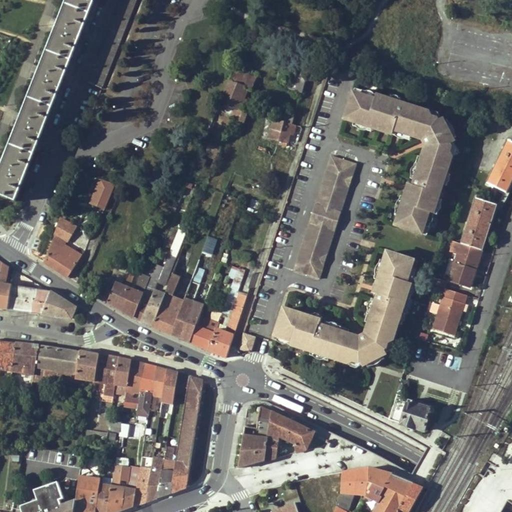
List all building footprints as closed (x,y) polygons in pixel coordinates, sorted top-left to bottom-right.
[(66,0),(0,168),(0,195),(16,202),(36,151),(95,0),(66,0)] [(94,69),(89,83),(92,84),(102,89),(137,0),(121,0),(96,65),(99,67),(98,71),(94,69)] [(310,63),(295,59),(287,88),(303,93),(310,63)] [(236,67),(233,73),(256,82),(259,74),(236,67)] [(233,73),(225,93),(242,99),(246,89),(252,92),(256,82),(233,73)] [(400,103),(391,100),(356,89),(346,120),(355,123),(373,128),(394,135),(396,126),(405,129),(403,133),(411,136),(425,140),(427,146),(424,157),(420,155),(413,178),(416,179),(415,184),(411,183),(406,198),(401,216),(398,226),(428,235),(435,214),(439,199),(444,185),(447,174),(452,157),(449,150),(453,148),(451,143),(455,141),(453,137),(446,123),(445,120),(440,122),(438,117),(433,119),(430,113),(406,105),(405,108),(400,106),(400,103)] [(242,112),(247,101),(242,99),(225,93),(222,102),(236,108),(236,110),(242,112)] [(232,119),(243,123),(247,112),(242,112),(236,110),(232,119)] [(293,116),(278,112),(275,120),(291,125),(293,116)] [(270,140),(288,144),(293,125),(291,125),(275,120),(270,140)] [(446,123),(453,137),(458,135),(450,121),(446,123)] [(373,128),(355,123),(354,127),(372,133),(373,128)] [(396,126),(394,135),(410,140),(411,136),(403,133),(405,129),(396,126)] [(511,184),(511,142),(509,141),(488,184),(496,188),(508,194),(511,184)] [(235,165),(248,169),(251,159),(239,155),(235,165)] [(331,156),(294,271),(320,280),(358,165),(331,156)] [(107,210),(114,183),(96,179),(89,206),(107,210)] [(496,206),(501,207),(504,201),(508,194),(496,188),(490,203),(496,205),(496,206)] [(401,216),(406,198),(402,197),(397,214),(401,216)] [(439,199),(435,214),(438,216),(443,201),(439,199)] [(496,205),(490,203),(476,199),(462,245),(482,251),(496,206),(496,205)] [(261,205),(254,201),(251,208),(258,212),(261,205)] [(55,236),(68,241),(76,228),(61,218),(54,236),(55,236)] [(82,256),(65,246),(68,241),(55,236),(45,263),(69,278),(82,256)] [(211,259),(217,239),(208,236),(201,256),(211,259)] [(462,245),(454,243),(451,252),(459,255),(450,281),(470,288),(482,251),(462,245)] [(180,274),(186,277),(190,267),(197,270),(198,266),(200,261),(193,258),(192,261),(186,259),(189,253),(183,250),(173,275),(179,277),(180,274)] [(320,325),(309,322),(311,317),(284,308),(274,340),(312,352),(330,358),(348,364),(349,364),(355,361),(357,364),(362,361),(364,365),(367,364),(383,355),(385,355),(384,350),(388,348),(387,344),(393,341),(398,324),(402,313),(407,299),(412,283),(419,262),(388,252),(385,261),(378,280),(383,282),(379,295),(377,300),(373,299),(365,322),(369,323),(366,335),(360,338),(348,335),(350,330),(327,322),(325,327),(320,325)] [(167,262),(158,283),(165,286),(176,257),(169,254),(169,255),(167,262)] [(385,261),(381,259),(375,279),(378,280),(385,261)] [(200,261),(198,266),(205,269),(207,263),(200,261)] [(5,285),(6,280),(7,280),(10,267),(3,263),(0,281),(0,309),(9,310),(9,308),(12,286),(5,285)] [(239,268),(223,312),(229,315),(246,270),(239,268)] [(101,299),(121,312),(131,288),(137,273),(129,270),(122,285),(109,280),(101,299)] [(215,273),(209,271),(206,280),(212,282),(215,273)] [(196,296),(203,276),(195,273),(193,279),(188,293),(196,296)] [(133,319),(134,319),(150,278),(142,275),(136,290),(131,288),(121,312),(133,319)] [(165,295),(154,327),(172,334),(186,299),(188,293),(181,290),(178,299),(172,296),(179,277),(173,275),(165,295)] [(186,277),(181,290),(188,293),(193,279),(186,277)] [(156,281),(150,278),(134,319),(143,322),(154,295),(151,294),(156,281)] [(383,282),(378,280),(374,293),(379,295),(383,282)] [(434,286),(446,290),(448,283),(436,280),(434,286)] [(412,283),(407,299),(411,300),(416,285),(412,283)] [(77,308),(51,292),(12,286),(9,308),(32,311),(32,314),(72,319),(77,308)] [(154,327),(165,295),(155,291),(154,295),(143,322),(154,327)] [(203,291),(198,303),(186,299),(172,334),(191,342),(200,317),(209,293),(203,291)] [(240,294),(228,327),(218,324),(209,350),(228,358),(248,297),(240,294)] [(430,343),(451,349),(456,331),(464,333),(467,322),(460,319),(465,304),(444,297),(429,343),(430,343)] [(312,313),(311,317),(309,322),(320,325),(323,317),(321,316),(312,313)] [(191,342),(209,350),(218,324),(200,317),(191,342)] [(429,336),(420,333),(418,340),(427,342),(429,336)] [(254,338),(244,335),(240,348),(250,351),(254,338)] [(427,342),(418,340),(415,339),(411,352),(426,357),(430,343),(429,343),(427,342)] [(17,344),(0,341),(0,373),(1,370),(12,372),(17,344)] [(39,346),(17,344),(12,372),(33,376),(35,376),(35,372),(39,347),(39,346)] [(60,350),(39,347),(35,372),(43,373),(43,368),(56,370),(60,350)] [(33,381),(34,382),(40,383),(44,384),(46,378),(77,383),(78,380),(95,383),(99,355),(81,351),(80,353),(60,350),(56,370),(43,368),(43,373),(35,372),(35,376),(33,376),(33,381)] [(330,358),(312,352),(311,356),(328,362),(330,358)] [(120,359),(99,355),(95,383),(106,385),(104,395),(114,397),(116,386),(120,359)] [(383,355),(367,364),(368,368),(385,360),(383,355)] [(131,362),(120,359),(116,386),(127,388),(131,362)] [(144,365),(131,362),(127,388),(124,412),(137,414),(138,413),(140,395),(144,365)] [(145,407),(150,408),(157,368),(144,365),(140,395),(138,413),(143,414),(144,410),(145,407)] [(158,398),(164,399),(168,371),(157,368),(150,408),(150,411),(155,412),(158,398)] [(171,414),(176,386),(178,374),(168,371),(164,399),(161,413),(171,414)] [(176,386),(189,388),(190,378),(178,374),(176,386)] [(180,439),(177,461),(172,493),(187,488),(203,382),(190,378),(189,388),(180,439)] [(408,384),(401,381),(389,419),(401,423),(400,426),(414,431),(415,429),(424,432),(430,415),(432,415),(433,414),(434,413),(434,412),(433,410),(432,409),(431,408),(429,408),(428,409),(427,411),(412,406),(413,402),(408,401),(407,405),(402,403),(408,384)] [(15,405),(18,392),(9,390),(7,403),(15,405)] [(248,427),(258,430),(262,407),(250,402),(248,427)] [(262,407),(258,430),(264,431),(263,439),(247,436),(247,439),(244,469),(265,462),(272,412),(262,407)] [(280,438),(292,444),(297,453),(306,450),(315,433),(272,412),(265,462),(277,459),(280,438)] [(119,432),(120,422),(111,421),(109,430),(119,432)] [(128,437),(129,424),(120,424),(120,437),(128,437)] [(107,441),(108,435),(87,431),(86,438),(107,441)] [(158,499),(172,493),(177,461),(170,460),(172,448),(167,447),(165,460),(164,459),(158,499)] [(147,502),(158,499),(164,459),(154,458),(152,470),(147,502)] [(95,463),(93,476),(100,477),(102,465),(95,463)] [(108,511),(119,511),(123,511),(126,488),(117,487),(121,465),(116,464),(112,486),(108,511)] [(147,502),(152,470),(141,468),(140,473),(135,507),(147,502)] [(341,492),(355,494),(367,495),(369,469),(343,473),(341,492)] [(367,495),(379,502),(382,497),(381,496),(393,475),(369,469),(367,495)] [(140,473),(134,472),(132,489),(126,488),(123,511),(135,507),(140,473)] [(397,511),(413,484),(393,475),(381,496),(382,497),(379,502),(378,504),(372,511),(397,511)] [(74,511),(96,511),(101,484),(102,480),(80,476),(76,501),(74,511)] [(39,501),(41,511),(74,511),(76,501),(63,506),(60,500),(64,498),(58,482),(35,491),(39,501)] [(101,484),(96,511),(108,511),(112,486),(101,484)] [(409,511),(422,491),(424,488),(413,484),(397,511),(409,511)] [(327,492),(321,507),(329,510),(333,511),(334,511),(335,510),(341,492),(327,492)] [(341,492),(335,510),(338,511),(348,511),(349,511),(355,494),(341,492)] [(23,511),(18,511),(41,511),(39,501),(21,507),(23,511)] [(298,511),(295,503),(285,506),(285,507),(271,511),(298,511)]
